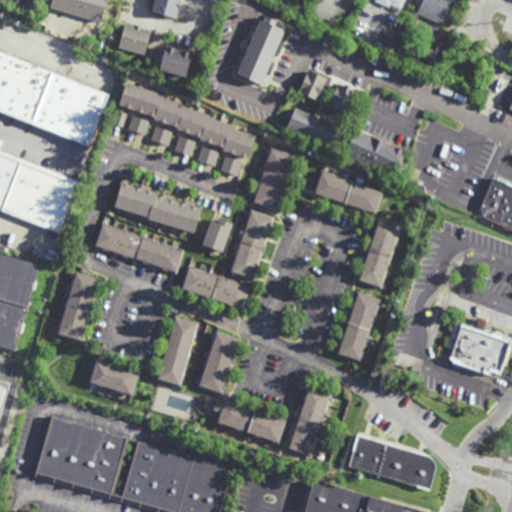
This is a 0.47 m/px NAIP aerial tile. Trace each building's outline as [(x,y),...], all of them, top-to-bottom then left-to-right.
[(107,0),(102,21),(50,7),(52,0),(107,0)] [(183,0),(180,8),(179,8),(177,17),(152,10),(154,0),(183,0)] [(405,0),(402,9),(390,4),(389,7),(375,0),(405,0)] [(456,0),(450,14),(447,13),(443,24),(419,14),(413,27),(405,24),(411,10),(417,13),(422,0),(456,0)] [(279,19),(277,23),(287,28),(274,59),(277,61),(272,74),(267,72),(262,84),(237,73),(261,17),(265,19),(267,14),(279,19)] [(135,25),(136,23),(143,25),(143,27),(152,30),(145,53),(120,46),(127,23),(135,25)] [(386,51),(379,48),(382,43),(389,46),(386,51)] [(176,46),(176,45),(185,47),(184,49),(193,51),(186,75),(160,68),(167,44),(176,46)] [(0,49),(110,93),(91,145),(0,109),(0,49)] [(319,99),(300,91),(309,69),(328,78),(319,99)] [(349,113),(343,110),(341,113),(333,110),(335,107),(330,105),(340,82),(359,91),(349,113)] [(209,118),(232,125),(231,128),(254,136),(247,157),(221,149),(222,147),(200,140),(201,137),(176,129),(177,128),(153,120),(153,118),(118,106),(126,83),(163,95),(162,98),(187,106),(186,108),(210,116),(209,118)] [(339,126),(331,145),(288,126),(296,107),(339,126)] [(113,124),(117,111),(127,115),(123,127),(113,124)] [(127,129),(131,117),(150,123),(146,135),(127,129)] [(150,140),(155,127),(172,133),(168,146),(150,140)] [(394,176),(345,155),(356,129),(405,150),(394,176)] [(174,150),(178,137),(195,143),(191,156),(174,150)] [(198,160),(202,148),(219,153),(215,166),(198,160)] [(277,211),(253,203),(271,148),(295,156),(277,211)] [(0,151),(0,210),(58,235),(77,181),(0,151)] [(220,170),(224,156),(242,162),(237,175),(220,170)] [(377,215),(314,194),(322,170),(385,192),(377,215)] [(511,232),(482,219),(483,218),(480,207),(493,176),(511,184),(511,232)] [(156,195),(201,209),(194,233),(148,219),(148,218),(112,207),(120,182),(157,193),(156,195)] [(254,281),(230,273),(251,209),(275,217),(254,281)] [(382,289),(358,281),(379,218),(403,226),(382,289)] [(223,251),(201,244),(208,222),(217,225),(218,220),(231,223),(223,251)] [(177,274),(94,246),(103,222),(185,250),(177,274)] [(16,351),(0,346),(0,252),(41,264),(16,351)] [(244,311),(181,290),(189,265),(252,287),(244,311)] [(81,342),(57,334),(76,271),(100,278),(81,342)] [(362,363),(338,355),(358,292),(382,300),(362,363)] [(181,387),(156,380),(175,316),(200,324),(181,387)] [(511,337),(511,350),(502,379),(493,376),(492,378),(455,366),(456,365),(446,361),(448,355),(451,356),(453,349),(446,347),(455,322),(459,323),(460,320),(511,337)] [(223,396),(199,388),(217,332),(242,340),(223,396)] [(139,372),(132,396),(89,383),(96,359),(139,372)] [(0,423),(0,386),(10,389),(0,423)] [(312,458),(288,451),(309,387),(333,395),(312,458)] [(226,402),(226,401),(288,421),(280,445),(217,424),(221,414),(213,411),(217,399),(226,402)] [(112,498),(34,476),(51,416),(129,439),(112,498)] [(348,468),(356,437),(428,455),(433,461),(435,468),(429,490),(348,468)] [(220,511),(157,511),(120,501),(137,441),(233,469),(220,511)] [(312,479),(303,511),(426,511),(427,510),(312,479)]
